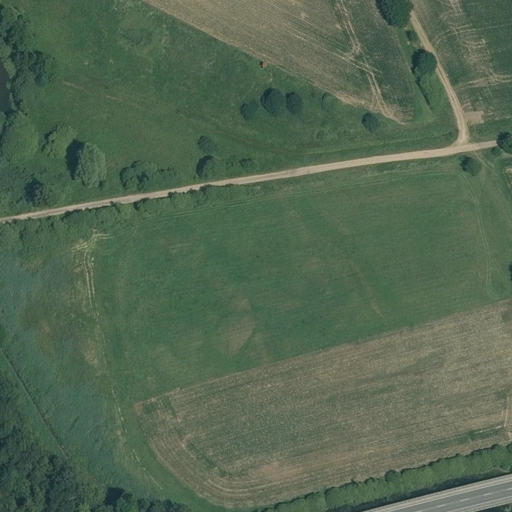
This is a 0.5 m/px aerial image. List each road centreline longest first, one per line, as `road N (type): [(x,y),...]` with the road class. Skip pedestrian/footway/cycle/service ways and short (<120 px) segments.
road 1 (track): [(0,219),(511,141)]
road 2 (track): [(0,390),(49,465),(102,511)]
road 3 (track): [(462,148),(459,116),(409,0)]
